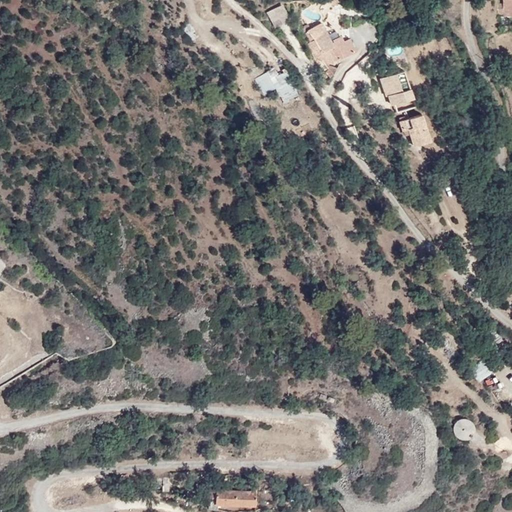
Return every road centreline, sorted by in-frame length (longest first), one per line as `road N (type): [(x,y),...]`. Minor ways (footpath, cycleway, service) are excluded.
road 1 (unclassified): [(511,322),(425,242),(347,145),(303,72)]
road 2 (unclassified): [(466,0),(472,48),(500,125),(511,237)]
